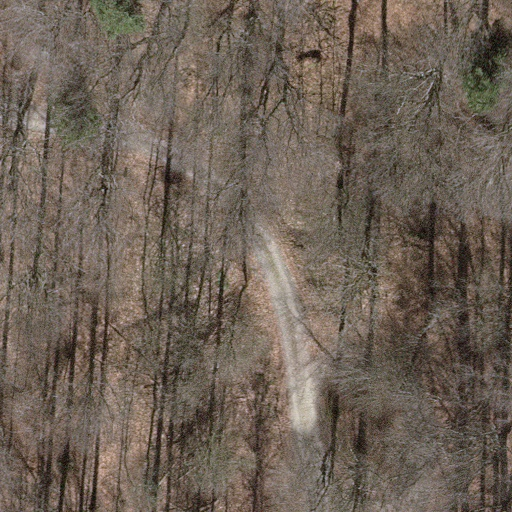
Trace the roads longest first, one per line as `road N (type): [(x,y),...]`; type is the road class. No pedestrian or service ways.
road 1 (track): [(325,511),(273,247),(199,168),(113,132)]
road 2 (track): [(113,132),(0,44)]
